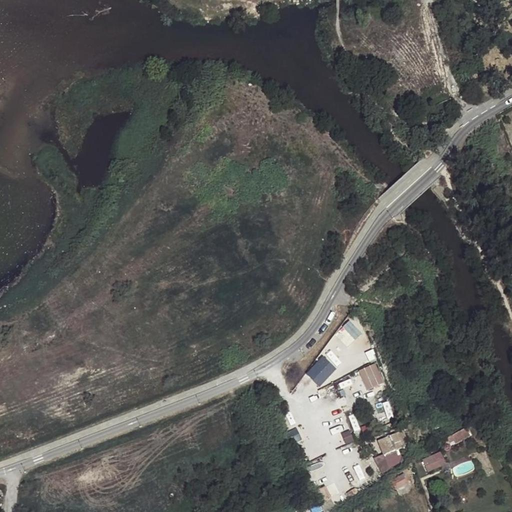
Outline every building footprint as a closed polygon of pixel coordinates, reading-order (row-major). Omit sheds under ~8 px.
[(346,340),(354,335),(350,329),(342,334),(346,340)] [(456,443),(474,434),(470,427),(452,436),(456,443)] [(402,448),(413,444),(407,429),(380,440),(392,467),(407,461),(402,448)] [(425,458),(431,472),(450,463),(444,449),(425,458)] [(397,487),(408,482),(405,475),(394,481),(397,487)]
